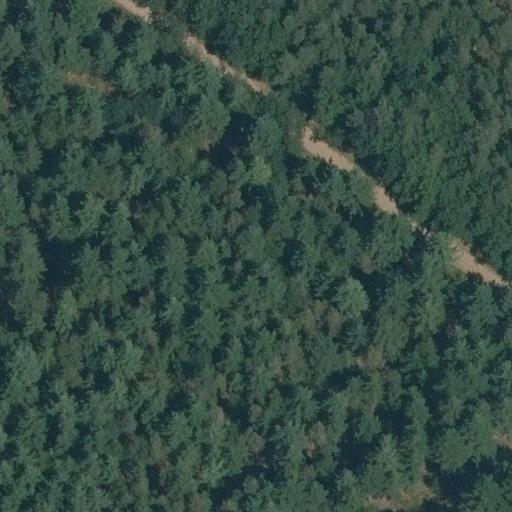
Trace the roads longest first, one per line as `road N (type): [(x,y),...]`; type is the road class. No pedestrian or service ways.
road 1 (unknown): [(17,0),(80,60),(122,68),(144,100),(206,111),(264,216),(315,220),(339,247),(385,266),(410,294),(406,330),(363,363),(314,385),(305,463),(318,511)]
road 2 (track): [(129,0),(511,299)]
